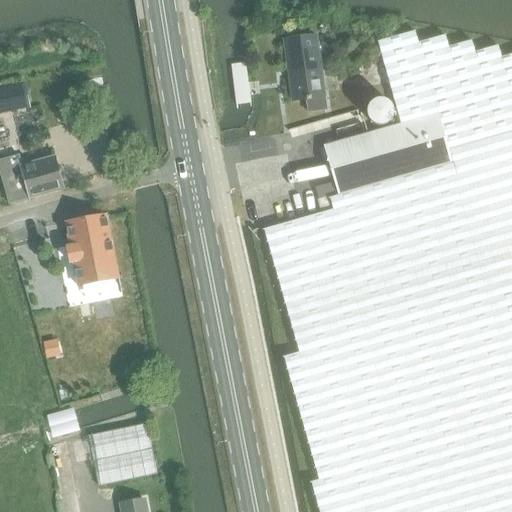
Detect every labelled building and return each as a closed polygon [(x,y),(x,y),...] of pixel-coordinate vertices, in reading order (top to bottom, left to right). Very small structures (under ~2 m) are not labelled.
[(382,62),(388,83),(400,124),(439,113),(453,162),(337,196),(329,198),(333,211),(263,231),(299,354),(283,359),(318,481),(310,483),(318,511),(511,511),(511,54),(503,57),(500,45),(477,52),(474,40),(451,47),(448,35),(426,41),(423,30),(397,37),(377,43),(382,62)] [(323,97),(315,36),(284,40),(292,102),(305,100),(307,114),(325,111),(323,97)] [(374,86),(388,83),(382,62),(368,65),(374,86)] [(23,84),(0,89),(0,113),(28,108),(23,84)] [(107,107),(99,109),(103,125),(111,123),(107,107)] [(337,194),(337,196),(453,162),(439,113),(400,124),(367,133),(364,122),(340,129),(343,141),(323,146),(333,183),(337,194)] [(0,160),(0,175),(8,204),(29,198),(29,196),(62,187),(54,158),(21,168),(18,155),(0,160)] [(318,200),(337,194),(333,183),(314,188),(318,200)] [(330,207),(327,197),(317,200),(320,210),(330,207)] [(106,216),(65,224),(69,247),(66,248),(69,264),(73,263),(77,286),(118,278),(106,216)] [(57,340),(43,343),(47,359),(61,356),(57,340)] [(69,401),(68,388),(59,390),(60,402),(69,401)] [(104,433),(88,436),(99,487),(157,474),(149,433),(146,424),(105,433),(104,433)] [(145,511),(144,500),(120,504),(121,511),(145,511)]
